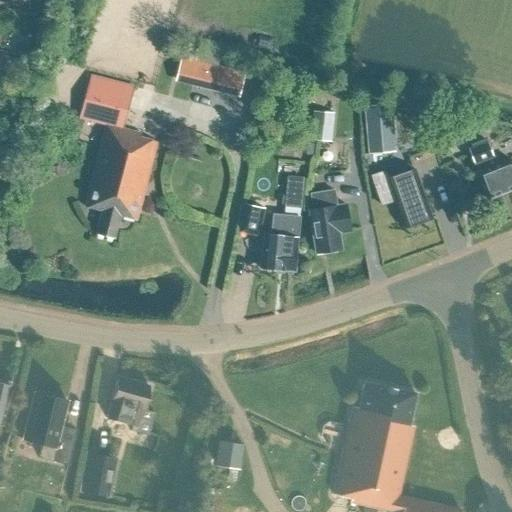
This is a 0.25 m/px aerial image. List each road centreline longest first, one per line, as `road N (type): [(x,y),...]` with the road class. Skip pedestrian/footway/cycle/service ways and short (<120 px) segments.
road 1 (tertiary): [(446,276),(291,327),(206,343),(114,340),(0,317)]
road 2 (tertiary): [(507,511),(482,442),(446,276)]
